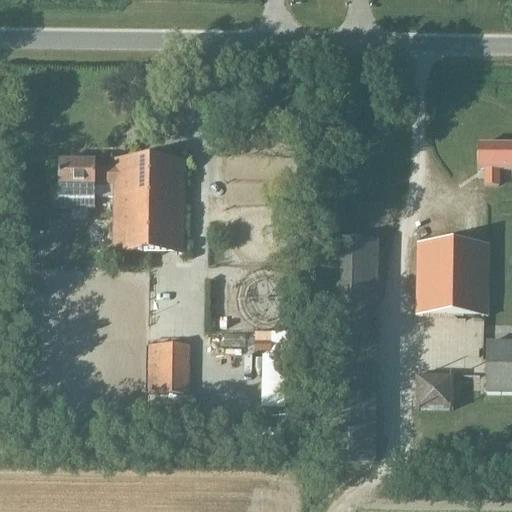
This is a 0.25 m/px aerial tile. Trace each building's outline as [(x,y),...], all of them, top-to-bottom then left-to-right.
[(511,170),(511,147),(477,147),(477,171),(485,171),(485,187),(498,187),(498,171),(511,170)] [(183,256),(184,164),(115,163),(115,164),(95,164),(58,164),(58,189),(52,189),(52,204),(55,208),(71,208),(78,202),(94,202),(94,198),(114,198),(113,255),(183,256)] [(376,417),(378,245),(327,243),(323,462),(375,463),(376,417)] [(487,319),(488,248),(417,246),(416,318),(487,319)] [(511,396),(511,344),(486,344),(485,396),(511,396)] [(190,398),(190,348),(148,348),(147,397),(160,397),(160,409),(186,409),(186,397),(190,398)] [(452,413),(452,380),(415,379),(414,412),(452,413)]
